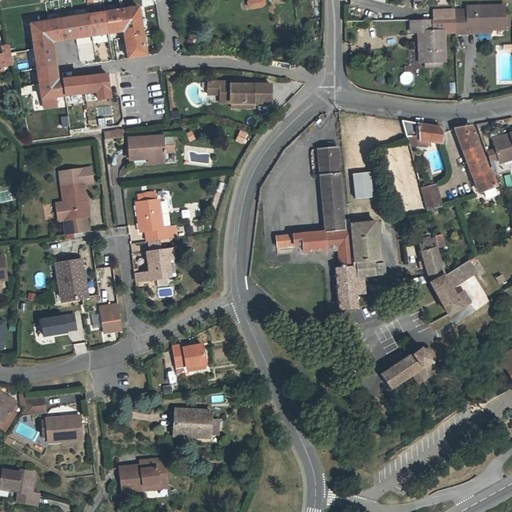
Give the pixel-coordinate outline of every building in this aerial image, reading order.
[(265,6),(264,0),(245,0),(247,9),(265,6)] [(455,19),(456,34),(468,34),(468,29),(490,29),(491,29),(505,28),(505,26),(509,26),(509,13),(505,13),(505,6),(467,7),(467,9),(468,11),(455,12),(455,19)] [(139,8),(121,10),(105,13),(89,15),(73,18),(61,20),(48,22),(51,42),(52,41),(64,40),(76,38),(92,35),(108,32),(124,30),(125,38),(128,58),(146,55),(143,35),(139,8)] [(455,12),(455,9),(434,10),(434,19),(455,19),(455,12)] [(432,19),(411,20),(411,32),(418,32),(418,35),(422,35),(423,62),(425,62),(442,61),(445,61),(443,31),(433,31),(432,19)] [(31,24),(35,49),(38,69),(56,67),(53,46),(52,41),(51,42),(48,22),(31,24)] [(10,53),(8,44),(4,45),(2,47),(3,53),(0,53),(0,70),(3,70),(2,65),(13,63),(10,53)] [(58,81),(56,67),(38,69),(40,84),(58,81)] [(83,77),(65,80),(67,95),(85,93),(83,77)] [(58,81),(40,84),(43,108),(57,106),(56,97),(67,95),(65,80),(58,81)] [(220,94),(220,82),(207,82),(207,94),(220,94)] [(272,84),(239,84),(239,88),(232,88),(232,84),(232,82),(220,82),(220,94),(220,103),(231,103),(231,107),(256,107),(256,103),(272,103),(272,84)] [(39,109),(40,100),(33,99),(32,108),(39,109)] [(178,119),(177,111),(170,111),(170,119),(178,119)] [(441,127),(402,121),(409,145),(420,145),(420,140),(428,141),(442,143),(443,131),(441,127)] [(490,122),(476,124),(479,133),(493,128),(490,122)] [(488,169),(471,125),(455,128),(479,193),(497,186),(490,168),(488,169)] [(122,137),(121,130),(104,132),(105,139),(122,137)] [(235,142),(248,145),(251,133),(237,131),(235,142)] [(499,160),(501,159),(511,155),(511,134),(493,140),(496,149),(487,151),(490,161),(498,159),(499,160)] [(130,160),(149,158),(149,157),(152,157),(153,162),(165,161),(164,153),(174,152),(173,137),(163,138),(163,136),(128,139),(130,160)] [(402,144),(381,150),(392,186),(399,184),(402,192),(416,188),(402,144)] [(318,148),(324,210),(342,208),(336,147),(318,148)] [(501,171),(511,167),(511,159),(499,164),(501,171)] [(58,220),(66,219),(85,217),(88,216),(84,183),(92,182),(90,168),(60,172),(64,202),(56,203),(58,220)] [(370,172),(353,174),(355,199),(373,197),(370,172)] [(424,188),(421,189),(427,210),(442,205),(436,185),(434,185),(424,188)] [(138,195),(139,203),(156,200),(155,193),(138,195)] [(158,200),(156,200),(139,203),(137,203),(141,232),(146,231),(147,242),(176,238),(175,226),(162,227),(158,200)] [(342,208),(324,210),(326,231),(344,230),(343,220),(342,208)] [(64,227),(65,235),(66,235),(74,234),(86,232),(87,232),(85,219),(67,222),(67,227),(64,227)] [(340,306),(340,310),(358,308),(357,302),(356,295),(351,240),(350,224),(349,219),(343,220),(344,230),(326,231),(275,237),(276,247),(294,245),(302,244),(303,249),(303,252),(309,251),(312,251),(317,250),(321,250),(326,250),(325,249),(328,249),(338,248),(338,251),(340,268),(336,269),(336,272),(334,276),(337,279),(337,283),(335,287),(338,290),(339,300),(336,303),(340,306)] [(353,239),(351,240),(356,295),(358,294),(359,293),(359,292),(360,290),(359,289),(359,288),(363,283),(363,276),(385,274),(384,263),(373,264),(373,261),(380,260),(376,222),(363,223),(359,223),(354,224),(351,224),(353,239)] [(442,236),(435,238),(437,247),(444,245),(442,236)] [(444,273),(436,248),(433,249),(430,239),(430,238),(418,241),(424,260),(419,261),(421,268),(426,267),(429,277),(444,273)] [(148,242),(149,252),(161,251),(160,240),(148,242)] [(173,249),(161,251),(149,252),(148,252),(150,272),(138,274),(136,274),(137,281),(175,277),(173,259),(174,259),(173,249)] [(477,272),(469,260),(446,275),(444,276),(431,283),(449,315),(471,303),(463,291),(455,296),(451,288),(477,272)] [(62,300),(82,297),(89,296),(86,281),(84,281),(81,261),(57,265),(62,300)] [(501,274),(495,278),(499,284),(505,280),(501,274)] [(364,294),(363,283),(359,288),(359,289),(360,290),(359,292),(359,293),(358,294),(356,295),(364,294)] [(120,331),(117,310),(100,313),(104,333),(120,331)] [(74,314),(41,320),(43,336),(67,332),(67,331),(76,329),(74,314)] [(190,345),(173,348),(176,366),(183,365),(186,364),(186,367),(188,367),(196,365),(197,369),(197,372),(207,371),(206,364),(203,346),(194,347),(193,343),(189,343),(190,345)] [(412,353),(380,374),(391,390),(412,376),(418,385),(429,377),(428,376),(437,370),(434,364),(435,363),(432,358),(433,356),(433,353),(433,352),(432,351),(431,349),(429,349),(428,349),(426,348),(425,348),(424,349),(422,347),(413,354),(412,353)] [(511,350),(499,358),(511,379),(511,350)] [(183,365),(176,366),(177,373),(184,372),(183,365)] [(174,382),(171,371),(166,372),(169,383),(174,382)] [(172,393),(171,385),(164,386),(165,394),(172,393)] [(16,403),(0,393),(0,415),(7,420),(12,411),(16,403)] [(28,397),(25,398),(26,406),(21,415),(45,411),(43,398),(29,400),(28,397)] [(209,437),(209,434),(210,420),(211,412),(176,410),(174,435),(209,437)] [(12,411),(7,420),(6,430),(16,413),(12,411)] [(81,416),(46,419),(47,436),(47,439),(60,438),(60,441),(82,439),(81,416)] [(210,420),(209,434),(218,434),(218,421),(210,420)] [(122,492),(144,490),(143,485),(166,483),(164,459),(141,461),(141,465),(120,468),(122,492)] [(32,492),(35,473),(1,468),(0,476),(0,488),(21,491),(19,503),(37,505),(39,493),(32,492)]
